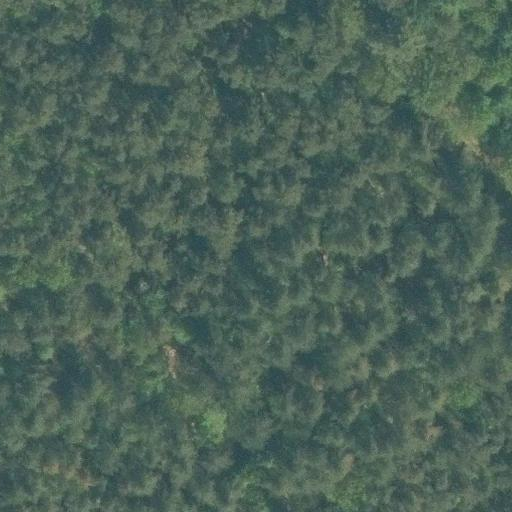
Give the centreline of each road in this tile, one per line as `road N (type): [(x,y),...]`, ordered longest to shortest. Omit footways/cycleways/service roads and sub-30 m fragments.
road 1 (track): [(173,359),(195,299),(243,236),(377,145),(416,83)]
road 2 (track): [(0,70),(23,133),(173,359)]
road 3 (track): [(173,359),(285,511)]
road 4 (track): [(511,181),(416,83)]
road 5 (track): [(100,511),(117,447),(143,400)]
